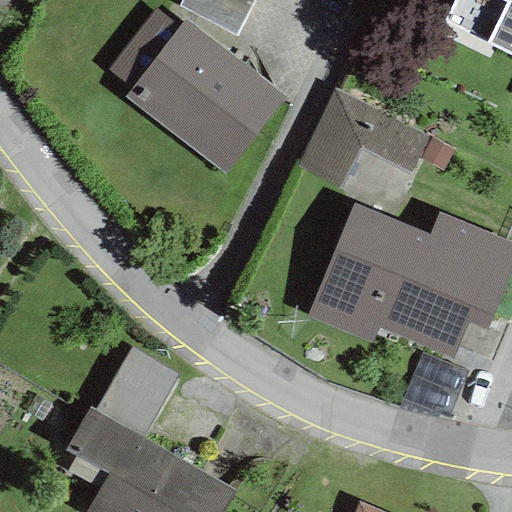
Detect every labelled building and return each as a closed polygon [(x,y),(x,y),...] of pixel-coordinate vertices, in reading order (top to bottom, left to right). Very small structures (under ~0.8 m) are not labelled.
[(236,36),(253,0),(180,0),(178,6),(236,36)] [(511,0),(453,0),(443,21),(511,55),(511,0)] [(131,87),(178,27),(156,9),(108,70),(131,87)] [(284,96),(184,19),(178,27),(131,87),(123,97),(224,174),(284,96)] [(427,137),(334,88),(295,167),(341,189),(360,149),(409,174),(427,137)] [(442,172),(454,150),(432,137),(419,159),(442,172)] [(353,206),(307,316),(370,343),(377,327),(451,357),(466,322),(488,331),(511,272),(511,241),(439,212),(428,237),(353,206)] [(95,411),(141,438),(177,374),(132,348),(95,411)] [(448,418),(467,372),(421,353),(398,410),(448,418)] [(106,474),(85,511),(222,511),(234,492),(141,438),(95,411),(89,407),(64,451),(106,474)] [(380,511),(359,503),(354,511),(380,511)]
